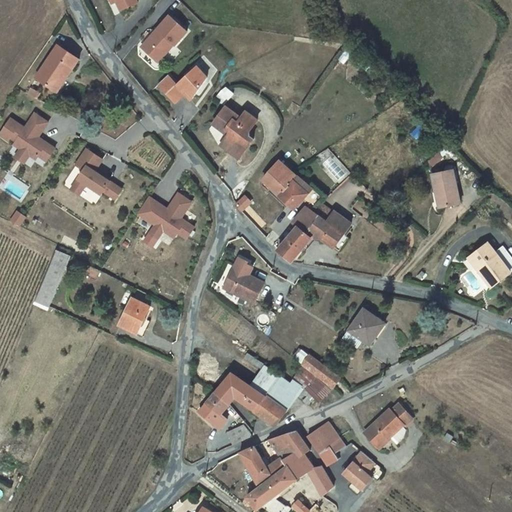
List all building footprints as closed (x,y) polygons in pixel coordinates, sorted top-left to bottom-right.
[(137,3),(135,0),(109,0),(114,0),(115,1),(120,11),(137,3)] [(142,49),(159,64),(174,46),(175,47),(187,32),(169,17),(158,31),(152,31),(148,35),(152,38),(142,49)] [(40,79),(56,90),(68,72),(73,76),(83,62),(63,47),(40,79)] [(157,87),(174,105),(184,95),(190,101),(192,99),(206,78),(196,67),(176,86),(167,77),(157,87)] [(68,72),(56,90),(60,93),(73,76),(68,72)] [(227,88),(220,99),(227,103),(234,92),(227,88)] [(237,116),(226,108),(214,125),(226,133),(228,130),(232,133),(226,142),(235,148),(238,142),(248,149),(254,140),(251,138),(250,131),(258,120),(246,112),(240,121),(236,118),(237,116)] [(39,137),(49,122),(35,113),(25,128),(11,118),(0,135),(9,141),(11,137),(16,141),(14,144),(21,149),(30,155),(36,159),(39,156),(47,161),(55,148),(42,140),(41,142),(37,139),(39,137)] [(235,148),(226,142),(223,147),(241,159),(248,149),(238,142),(235,148)] [(21,149),(15,157),(24,163),(30,155),(21,149)] [(93,171),(101,160),(87,151),(77,168),(85,173),(78,184),(86,189),(87,187),(103,197),(105,193),(117,202),(123,191),(96,173),(93,171)] [(93,171),(96,173),(103,162),(101,160),(93,171)] [(320,198),(277,161),(261,181),(291,206),(294,202),(297,204),(302,199),(308,205),(294,221),(299,225),(306,231),(320,215),(317,213),(312,209),(320,198)] [(437,188),(441,206),(459,203),(452,169),(431,174),(434,188),(437,188)] [(78,184),(72,192),(80,198),(86,189),(78,184)] [(166,207),(152,198),(141,214),(157,225),(152,234),(160,239),(166,231),(177,238),(180,233),(189,239),(197,227),(183,218),(194,202),(180,193),(168,211),(165,209),(166,207)] [(251,201),(246,196),(236,205),(241,210),(251,201)] [(335,212),(324,203),(317,213),(320,215),(328,221),(335,212)] [(17,211),(13,222),(23,226),(27,216),(17,211)] [(335,212),(328,221),(320,215),(306,231),(299,225),(279,249),(293,262),(311,236),(321,238),(335,248),(353,224),(336,211),(335,212)] [(511,272),(511,258),(506,250),(505,249),(497,255),(489,244),(474,255),(485,270),(481,273),(492,288),(511,272)] [(56,251),(36,298),(51,304),(70,257),(56,251)] [(485,270),(474,255),(470,258),(481,273),(485,270)] [(239,291),(256,299),(263,282),(248,275),(251,267),(245,264),(246,262),(238,258),(224,286),(238,293),(239,291)] [(138,333),(145,318),(150,306),(133,298),(120,326),(138,334),(138,333)] [(365,310),(346,339),(359,347),(364,340),(373,345),(387,324),(365,310)] [(150,321),(145,318),(138,333),(143,336),(150,321)] [(312,355),(305,364),(336,386),(343,377),(312,355)] [(307,389),(297,378),(295,385),(265,366),(253,383),(292,408),(307,389)] [(314,407),(320,401),(321,400),(313,391),(322,379),(308,367),(297,378),(307,389),(310,393),(305,397),(314,407)] [(284,414),(229,371),(213,394),(229,405),(234,399),(272,428),(284,414)] [(323,404),(336,389),(322,379),(313,391),(321,400),(320,401),(323,404)] [(229,405),(213,394),(205,404),(221,415),(229,405)] [(388,436),(389,438),(391,437),(396,443),(403,437),(406,429),(403,426),(404,425),(406,426),(415,418),(402,403),(393,410),(392,408),(366,431),(378,445),(388,436)] [(221,415),(205,404),(198,414),(213,425),(221,415)] [(330,423),(319,429),(335,453),(346,446),(330,423)] [(245,424),(227,433),(234,445),(252,436),(245,424)] [(308,436),(328,467),(339,459),(335,453),(319,429),(308,436)] [(257,477),(258,483),(297,458),(305,454),(310,451),(298,431),(271,441),(284,461),(273,468),(267,458),(265,460),(258,447),(243,454),(257,477)] [(391,440),(388,436),(378,445),(381,448),(391,440)] [(376,464),(362,453),(344,475),(363,491),(373,479),(367,474),(376,464)] [(305,454),(297,458),(308,473),(325,497),(337,486),(324,467),(314,470),(305,454)] [(314,507),(325,497),(308,473),(297,458),(258,483),(259,487),(246,496),(244,498),(243,499),(243,501),(245,503),(246,504),(249,504),(250,503),(255,510),(259,507),(265,511),(292,511),(273,499),(297,482),(314,507)]
